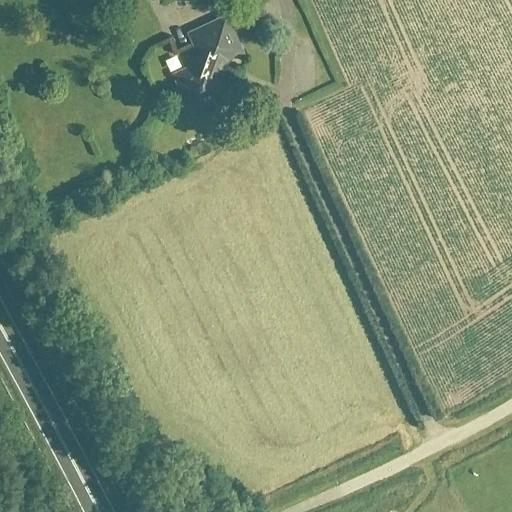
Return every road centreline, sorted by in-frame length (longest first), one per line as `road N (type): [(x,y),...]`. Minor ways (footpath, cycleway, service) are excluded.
road 1 (trunk): [(98,511),(0,327)]
road 2 (unclassified): [(341,490),(511,408)]
